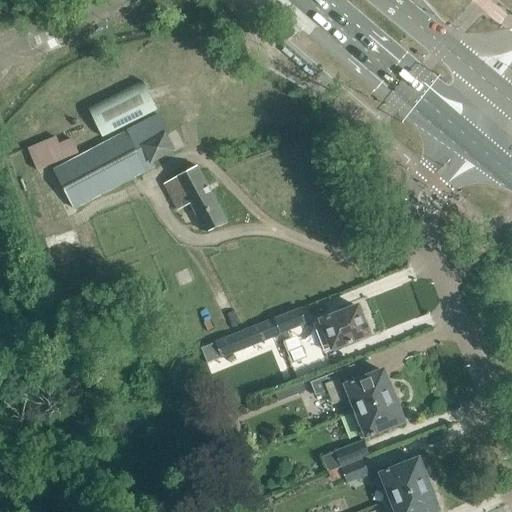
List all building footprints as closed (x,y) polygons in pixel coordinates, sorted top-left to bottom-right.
[(102,137),(157,110),(142,81),(88,108),(102,137)] [(148,171),(141,158),(126,130),(53,169),(75,210),(148,171)] [(56,137),(28,149),(32,158),(37,170),(77,153),(71,138),(59,143),(56,137)] [(190,204),(205,232),(228,223),(197,166),(176,177),(176,178),(164,184),(178,210),(190,204)] [(327,319),(314,324),(324,351),(349,341),(349,343),(352,341),(352,340),(368,334),(367,331),(369,328),(366,321),(363,320),(358,306),(330,317),(329,316),(326,317),(327,319)] [(306,324),(300,309),(275,319),(281,333),(306,324)] [(275,319),(216,342),(217,343),(222,357),(281,333),(275,319)] [(383,371),(360,380),(354,364),(309,383),(314,396),(330,389),(335,403),(346,398),(352,413),(393,396),(392,394),(393,391),(390,384),(388,383),(383,371)] [(289,385),(293,394),(305,390),(301,381),(289,385)] [(393,398),(393,396),(352,413),(362,438),(372,434),(372,435),(375,434),(374,433),(403,421),(398,410),(400,406),(397,398),(393,398)] [(362,458),(363,458),(370,455),(364,440),(322,456),(328,472),(363,459),(362,458)] [(346,476),(348,481),(348,482),(368,474),(363,459),(328,472),(332,481),(346,476)] [(382,502),(428,484),(428,483),(429,480),(426,472),(422,471),(418,459),(389,470),(389,469),(386,470),(386,471),(377,475),(379,481),(388,500),(382,502)] [(430,511),(438,509),(433,498),(435,495),(432,486),(429,485),(428,484),(382,502),(386,511),(430,511)]
